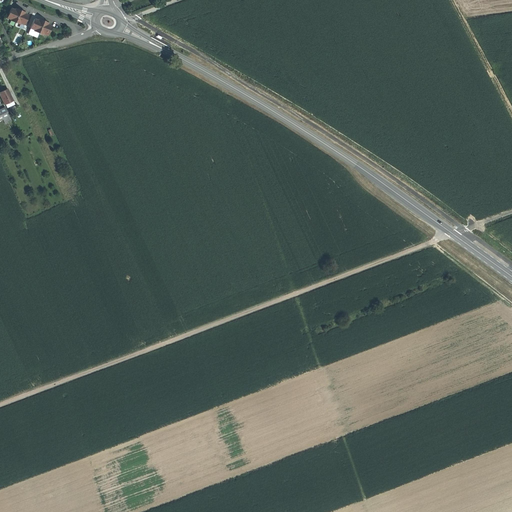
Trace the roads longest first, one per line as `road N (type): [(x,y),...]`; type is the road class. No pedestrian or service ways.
road 1 (track): [(0,403),(511,211)]
road 2 (secondary): [(114,26),(303,130),(511,275)]
road 3 (track): [(452,0),(511,111)]
